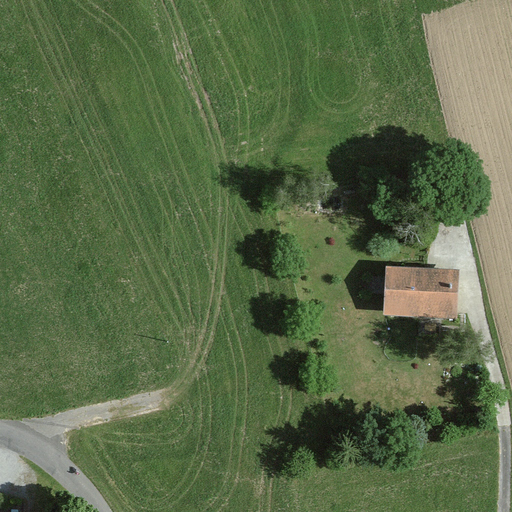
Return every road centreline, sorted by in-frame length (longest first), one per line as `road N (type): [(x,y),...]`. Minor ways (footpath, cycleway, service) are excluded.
road 1 (track): [(15,436),(159,399)]
road 2 (residential): [(0,432),(61,467),(97,511)]
